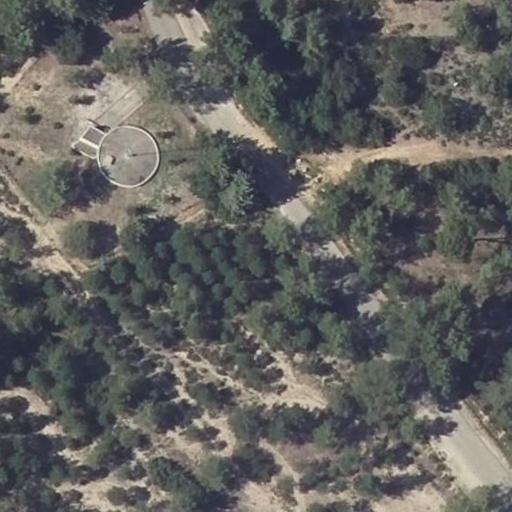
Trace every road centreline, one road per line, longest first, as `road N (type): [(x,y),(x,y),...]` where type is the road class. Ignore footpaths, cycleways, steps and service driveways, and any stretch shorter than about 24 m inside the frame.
road 1 (unclassified): [(511,493),(209,84),(158,0)]
road 2 (track): [(511,156),(409,147),(347,154),(281,178)]
